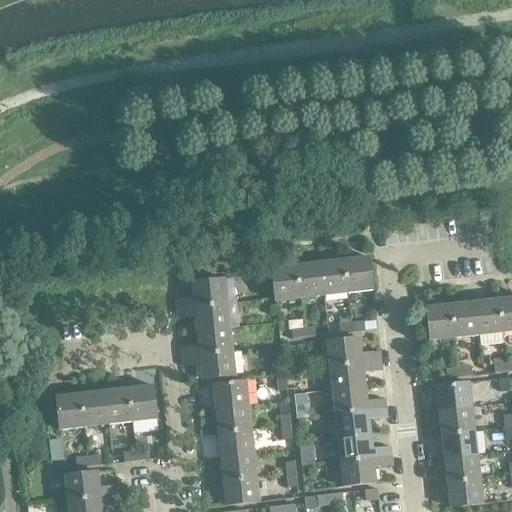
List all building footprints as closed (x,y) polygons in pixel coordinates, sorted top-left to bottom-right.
[(373,291),(370,258),(345,260),(349,293),(373,291)] [(325,296),(349,293),(345,260),(321,263),(325,296)] [(321,263),(297,266),(301,299),(325,296),(321,263)] [(301,299),(297,266),(272,269),(276,302),(301,299)] [(236,304),(233,279),(191,284),(193,299),(175,301),(176,310),(227,305),(236,304)] [(511,299),(498,301),(502,333),(511,332),(511,299)] [(502,333),(498,301),(475,303),(478,336),(502,333)] [(454,339),(478,336),(475,303),(451,306),(454,339)] [(230,328),(227,305),(176,310),(177,319),(195,317),(197,332),(230,328)] [(430,341),(454,339),(451,306),(427,309),(430,341)] [(365,332),(363,312),(349,314),(350,324),(351,333),(365,332)] [(346,324),(339,325),(340,335),(351,333),(350,324),(346,324)] [(316,327),(303,329),(304,339),(317,338),(316,327)] [(180,349),(181,358),(232,353),(230,328),(197,332),(198,347),(180,349)] [(304,339),(303,329),(290,330),(292,341),(304,339)] [(362,354),(360,339),(326,342),(329,367),(381,361),(380,352),(362,354)] [(202,381),(235,377),(232,353),(181,358),(182,368),(200,366),(202,381)] [(279,360),(271,362),(273,376),(281,375),(279,360)] [(382,371),(381,361),(329,367),(332,391),(365,387),(363,373),(382,371)] [(507,373),(506,363),(493,364),(494,375),(507,373)] [(459,378),(472,377),(471,367),(458,369),(459,378)] [(447,380),(459,378),(458,369),(446,370),(447,380)] [(294,371),(286,373),(287,382),(296,381),(294,371)] [(276,392),(287,391),(286,378),(275,378),(276,392)] [(508,379),(498,380),(499,393),(510,392),(508,379)] [(213,386),(215,410),(248,407),(245,382),(213,386)] [(436,387),(438,412),(471,408),(469,384),(436,387)] [(153,387),(128,390),(132,422),(157,419),(153,387)] [(367,402),(365,387),(332,391),(335,414),(386,409),(385,399),(367,402)] [(105,392),(108,425),(132,422),(128,390),(105,392)] [(105,392),(81,395),(84,427),(108,425),(105,392)] [(84,427),(81,395),(56,398),(60,430),(84,427)] [(248,407),(215,410),(218,434),(250,431),(248,407)] [(441,436),(474,432),(471,408),(438,412),(441,436)] [(335,414),(338,439),(371,435),(369,420),(387,418),(386,409),(335,414)] [(291,428),(289,414),(278,415),(280,428),(291,428)] [(511,427),(511,414),(502,416),(504,429),(511,427)] [(282,441),(292,440),(291,428),(280,428),(282,441)] [(253,454),(250,431),(218,434),(221,458),(253,454)] [(477,456),(474,432),(441,436),(444,460),(477,456)] [(390,448),(372,450),(371,435),(338,439),(340,463),(391,457),(390,448)] [(299,445),(300,455),(313,454),(312,443),(299,445)] [(148,451),(135,452),(137,462),(149,460),(148,451)] [(135,452),(123,454),(124,463),(137,462),(135,452)] [(253,454),(221,458),(223,482),(256,478),(253,454)] [(480,480),(477,456),(444,460),(447,483),(480,480)] [(101,457),(89,458),(90,468),(102,467),(101,457)] [(392,466),(391,457),(340,463),(343,487),(376,484),(374,468),(392,466)] [(89,458),(76,460),(77,469),(90,468),(89,458)] [(285,476),(296,475),(294,462),(284,463),(285,476)] [(101,488),(99,473),(66,477),(68,501),(118,496),(117,487),(101,488)] [(296,475),(285,476),(287,488),(297,488),(296,475)] [(258,503),(256,478),(223,482),(226,506),(258,503)] [(449,508),(482,504),(480,480),(447,483),(449,508)] [(365,502),(378,500),(377,490),(364,491),(365,502)] [(342,494),(329,495),(330,506),(343,504),(342,494)] [(330,506),(329,495),(316,497),(317,507),(330,506)] [(68,501),(69,511),(103,511),(103,507),(119,505),(118,496),(68,501)]
